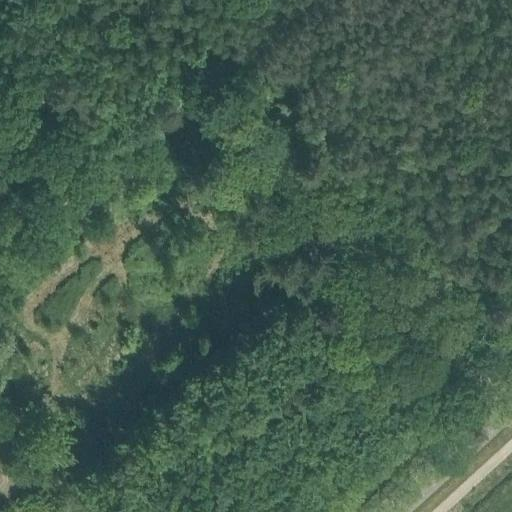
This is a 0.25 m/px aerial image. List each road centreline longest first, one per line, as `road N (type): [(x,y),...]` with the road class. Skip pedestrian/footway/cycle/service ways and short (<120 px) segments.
road 1 (track): [(0,56),(107,163),(0,266)]
road 2 (secondary): [(391,511),(511,401)]
